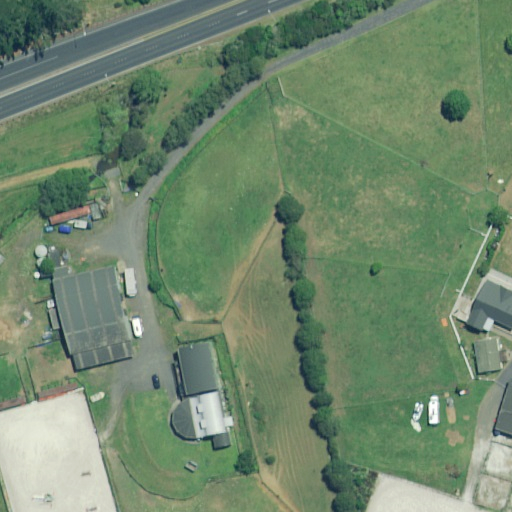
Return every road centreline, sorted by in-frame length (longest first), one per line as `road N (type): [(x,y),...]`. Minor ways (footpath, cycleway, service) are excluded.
road 1 (track): [(419,0),(263,74),(173,154),(145,193),(129,256),(161,371)]
road 2 (motorway): [(241,0),(146,49),(0,107)]
road 3 (motorway): [(0,87),(155,19)]
road 4 (motorway): [(0,71),(155,19)]
road 5 (track): [(136,214),(117,203),(107,175),(92,167),(0,188)]
